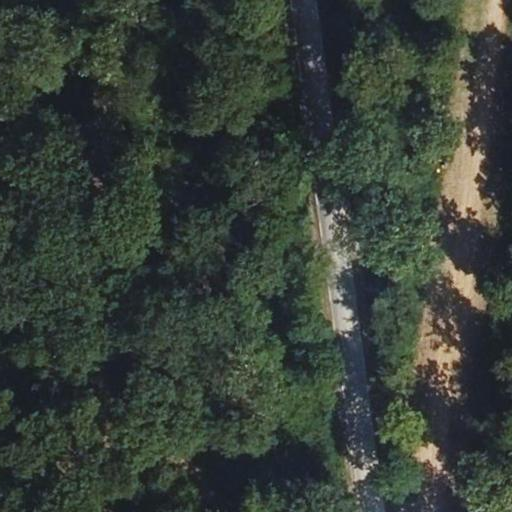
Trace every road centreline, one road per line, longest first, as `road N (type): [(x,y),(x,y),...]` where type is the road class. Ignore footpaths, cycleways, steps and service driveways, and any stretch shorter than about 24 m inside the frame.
road 1 (tertiary): [(310,0),(375,511)]
road 2 (track): [(443,511),(511,24)]
road 3 (track): [(0,234),(281,511)]
